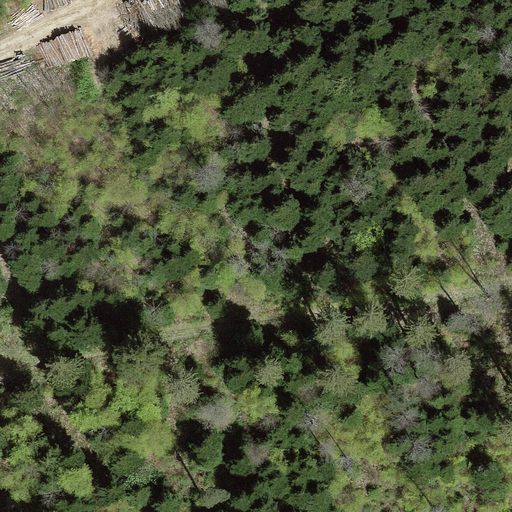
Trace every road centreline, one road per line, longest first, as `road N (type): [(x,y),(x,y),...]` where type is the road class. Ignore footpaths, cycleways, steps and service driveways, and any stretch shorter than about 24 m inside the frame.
road 1 (track): [(0,364),(511,293)]
road 2 (track): [(0,51),(113,0)]
